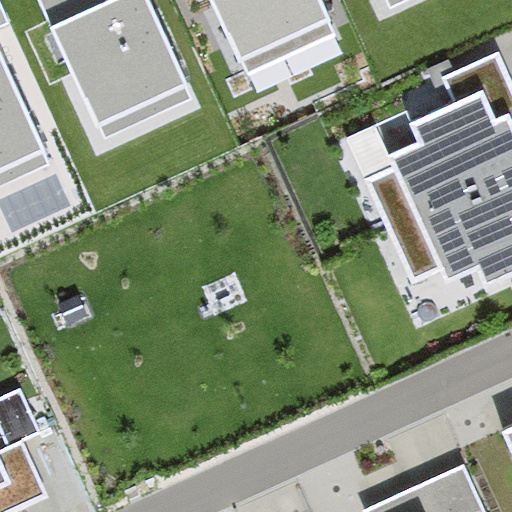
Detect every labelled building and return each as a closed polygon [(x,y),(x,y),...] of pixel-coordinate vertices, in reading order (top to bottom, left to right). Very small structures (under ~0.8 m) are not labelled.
[(184,83),(145,0),(121,0),(58,29),(101,122),(184,83)] [(327,18),(318,0),(217,0),(244,56),(327,18)] [(397,164),(368,177),(415,279),(445,264),(451,277),(480,263),(490,283),(511,272),(511,79),(500,53),(450,76),(461,100),(417,120),(426,139),(392,154),(397,164)] [(0,169),(43,150),(0,58),(0,169)] [(0,511),(11,511),(50,495),(25,440),(0,451),(0,511)] [(487,511),(465,464),(364,511),(487,511)]
